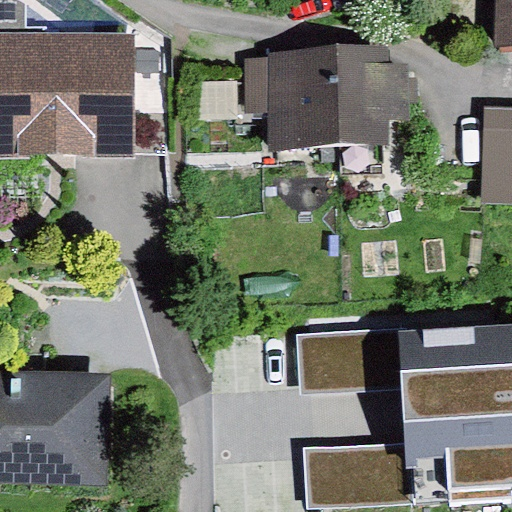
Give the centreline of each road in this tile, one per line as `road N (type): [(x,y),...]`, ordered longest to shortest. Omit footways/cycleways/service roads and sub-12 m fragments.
road 1 (residential): [(511,87),(138,0)]
road 2 (residential): [(195,511),(195,395),(156,293),(135,202)]
